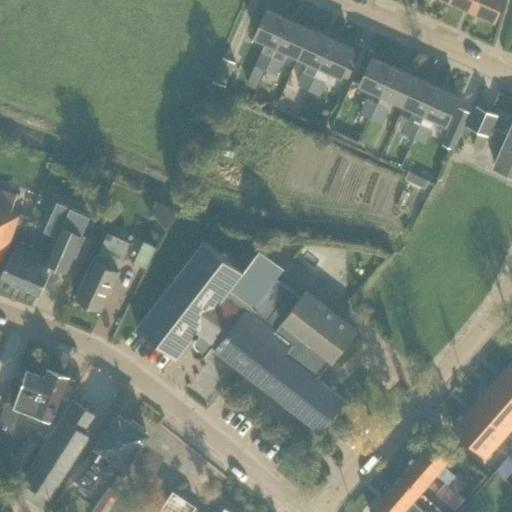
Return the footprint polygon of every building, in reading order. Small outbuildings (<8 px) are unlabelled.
[(476,0),(450,0),(450,1),(472,10),(476,0)] [(476,0),(472,10),(494,20),(503,0),(476,0)] [(266,70),(289,19),(267,9),(254,37),(266,42),(262,51),(261,50),(246,83),(255,87),(264,69),(266,70)] [(298,56),(310,29),(289,19),(266,70),(277,75),(287,52),(298,56)] [(308,89),(331,39),(310,29),(298,56),(309,62),(305,71),(304,70),(297,84),(308,89)] [(331,39),(308,89),(319,94),(330,71),(341,76),(353,49),(331,39)] [(225,86),(235,62),(223,57),(212,81),(213,81),(224,86),(225,86)] [(372,57),(359,85),(381,95),(394,67),(372,57)] [(403,104),(415,77),(394,67),(377,103),(371,118),(382,123),(392,100),(403,104)] [(424,114),(436,87),(415,77),(403,104),(424,114)] [(221,92),(224,86),(213,81),(210,88),(221,92)] [(420,123),(414,137),(425,142),(435,119),(446,124),(458,97),(436,87),(424,114),(420,123)] [(367,98),(360,113),(371,118),(377,103),(367,98)] [(468,126),(488,135),(498,113),(478,104),(468,126)] [(460,135),(470,112),(458,107),(448,129),(460,135)] [(402,132),(414,137),(420,123),(409,117),(402,132)] [(504,144),(511,147),(511,125),(508,134),(493,126),(489,136),(494,139),(504,144)] [(473,144),(482,148),(488,136),(478,132),(473,144)] [(511,173),(511,147),(504,144),(494,166),(511,173)] [(447,263),(479,276),(511,196),(511,182),(486,172),(478,193),(466,188),(475,166),(455,158),(439,196),(470,209),(447,263)] [(425,188),(429,179),(409,170),(405,178),(425,188)] [(103,203),(107,195),(84,184),(81,192),(103,203)] [(11,211),(16,194),(0,188),(0,263),(6,246),(8,247),(20,213),(11,211)] [(10,254),(0,276),(39,294),(50,271),(47,270),(49,264),(66,272),(82,235),(61,226),(48,259),(33,253),(33,247),(22,242),(18,245),(16,244),(11,254),(10,254)] [(117,270),(129,243),(108,233),(95,260),(93,260),(76,298),(101,310),(118,271),(117,270)] [(156,246),(144,241),(135,261),(147,266),(156,246)] [(259,250),(242,272),(203,241),(137,328),(176,358),(197,332),(198,333),(196,336),(195,338),(195,340),(195,342),(195,344),(195,347),(196,348),(205,355),(213,345),(215,347),(214,349),(320,431),(345,400),(316,378),(330,360),(332,361),(356,330),(305,291),(300,297),(275,278),(283,268),(259,250)] [(420,343),(456,304),(435,285),(416,307),(399,291),(383,308),(420,343)] [(511,396),(511,358),(493,380),(511,396)] [(48,420),(65,377),(46,369),(42,378),(25,371),(21,380),(16,379),(4,411),(0,409),(0,437),(6,440),(12,424),(19,405),(30,410),(29,412),(48,420)] [(507,432),(511,426),(511,396),(493,380),(473,403),(507,432)] [(46,497),(56,481),(86,434),(83,432),(94,414),(71,399),(19,480),(21,482),(15,491),(37,506),(44,496),(46,497)] [(453,427),(487,456),(507,432),(473,403),(453,427)] [(104,461),(109,454),(121,463),(145,429),(129,418),(126,422),(116,415),(95,445),(96,446),(91,452),(88,450),(70,477),(88,489),(106,463),(104,461)] [(25,462),(37,444),(25,436),(14,455),(10,462),(20,469),(25,462)] [(416,457),(436,474),(443,466),(452,456),(433,439),(416,457)] [(420,492),(436,474),(416,457),(401,475),(420,492)] [(443,466),(436,474),(447,484),(450,481),(454,476),(443,466)] [(456,493),(457,492),(466,482),(457,473),(454,476),(450,481),(447,484),(456,493)] [(413,500),(420,492),(401,475),(385,493),(405,511),(427,511),(425,509),(424,511),(413,500)] [(456,493),(447,484),(438,494),(455,510),(465,499),(457,492),(456,493)] [(153,511),(229,511),(221,506),(215,511),(191,511),(195,507),(169,489),(153,511)] [(405,511),(385,493),(369,511),(405,511)]
